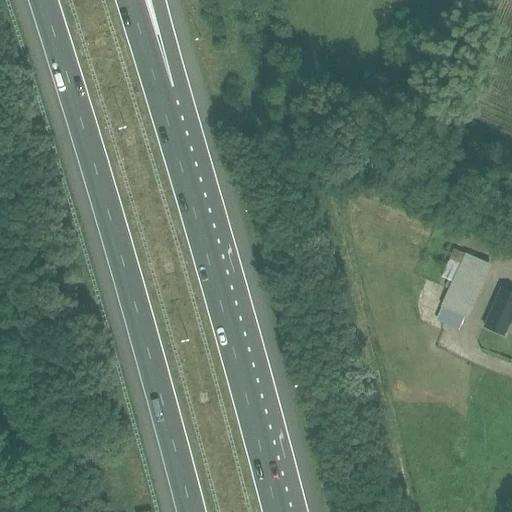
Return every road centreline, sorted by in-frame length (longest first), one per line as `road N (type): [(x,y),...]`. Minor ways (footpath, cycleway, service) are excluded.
road 1 (motorway): [(45,0),(190,511)]
road 2 (motorway): [(276,511),(158,89)]
